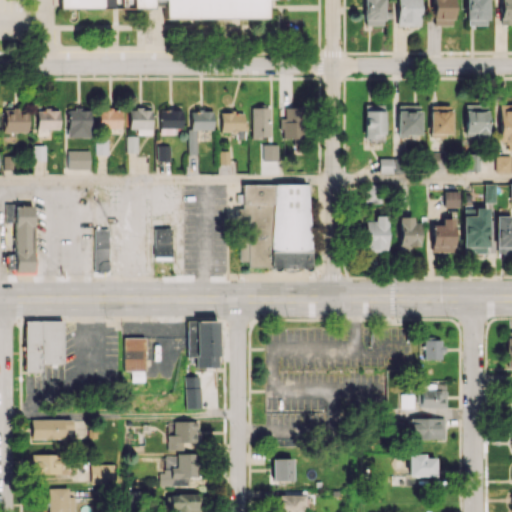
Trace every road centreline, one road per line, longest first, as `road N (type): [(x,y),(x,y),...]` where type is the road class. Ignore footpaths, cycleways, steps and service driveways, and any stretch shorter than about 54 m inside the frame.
road 1 (primary): [(511,297),(0,298)]
road 2 (residential): [(333,64),(0,65)]
road 3 (residential): [(333,64),(333,299)]
road 4 (residential): [(474,297),(474,511)]
road 5 (residential): [(1,299),(3,511)]
road 6 (residential): [(238,299),(238,511)]
road 7 (residential): [(511,64),(333,64)]
